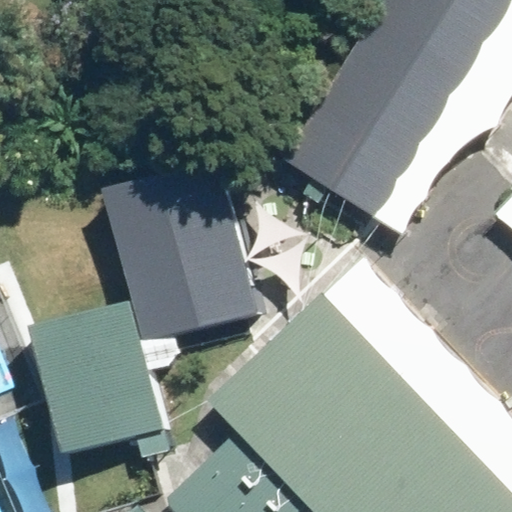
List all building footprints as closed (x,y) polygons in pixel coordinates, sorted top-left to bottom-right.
[(511,40),(511,0),(394,0),(293,157),(395,222),(511,40)] [(234,166),(123,191),(157,340),(268,314),(234,166)] [(511,511),(511,477),(329,289),(213,400),(322,511),(511,511)] [(145,296),(41,321),(74,455),(178,429),(145,296)] [(304,511),(312,505),(252,444),(199,494),(216,511),(304,511)]
